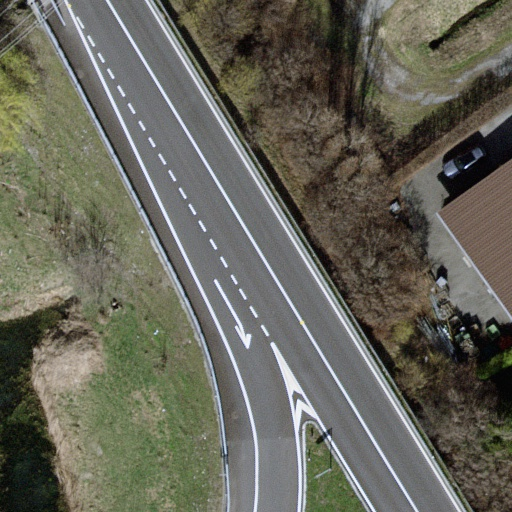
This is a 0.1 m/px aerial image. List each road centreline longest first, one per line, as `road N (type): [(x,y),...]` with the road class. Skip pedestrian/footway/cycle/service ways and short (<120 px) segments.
road 1 (tertiary): [(239,217),(420,511)]
road 2 (motorway): [(239,217),(268,390),(273,511)]
road 3 (tertiary): [(107,0),(239,217)]
road 4 (unclassified): [(385,0),(360,58),(400,103),(452,95)]
